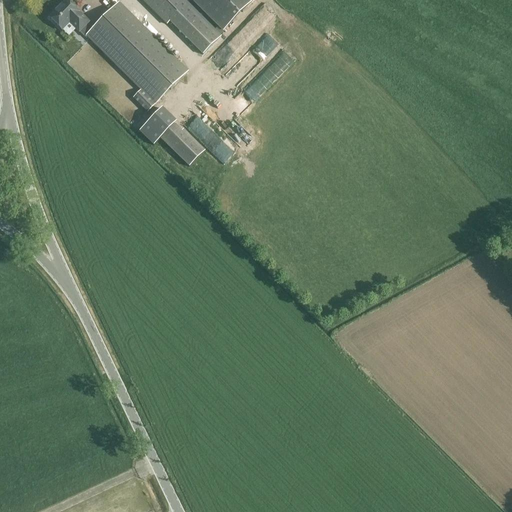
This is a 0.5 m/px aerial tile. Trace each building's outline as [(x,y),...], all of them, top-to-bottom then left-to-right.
[(171,22),(204,55),(222,37),(184,0),(142,0),(168,25),(171,22)] [(255,0),(189,0),(223,34),(256,1),(255,0)] [(70,22),(79,32),(89,22),(79,13),(80,12),(73,5),(70,8),(65,3),(50,18),(62,30),(70,22)] [(118,4),(87,35),(157,104),(188,73),(118,4)] [(184,133),(182,135),(176,128),(180,124),(166,109),(143,132),(157,146),(161,143),(190,171),(206,154),(184,133)] [(209,149),(225,163),(234,152),(217,137),(213,141),(215,143),(209,149)]
